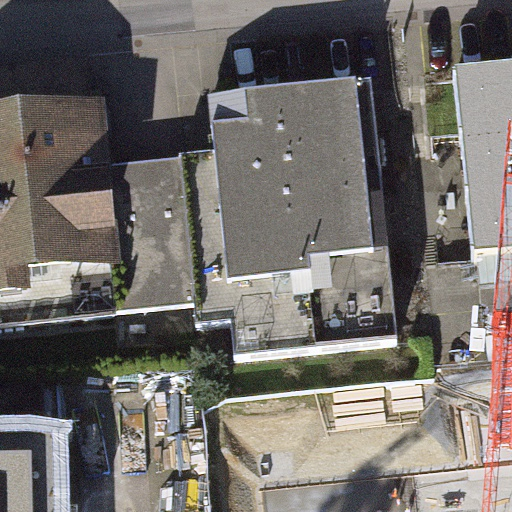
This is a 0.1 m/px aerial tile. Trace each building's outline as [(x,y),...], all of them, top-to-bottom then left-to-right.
[(511,77),(456,83),(474,262),(511,258),(511,77)] [(223,160),(119,170),(133,319),(201,312),(203,332),(239,328),(242,358),(397,343),(373,94),(219,109),(223,160)] [(96,118),(0,127),(0,313),(23,312),(21,288),(112,280),(96,118)] [(477,427),(266,445),(272,511),(511,511),(511,440),(479,443),(477,427)] [(39,511),(39,465),(0,465),(0,511),(39,511)]
